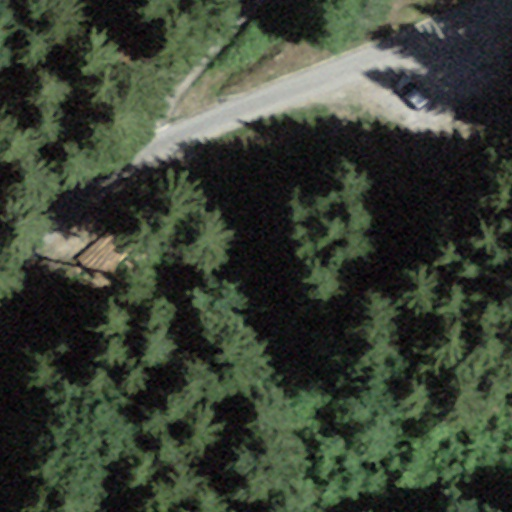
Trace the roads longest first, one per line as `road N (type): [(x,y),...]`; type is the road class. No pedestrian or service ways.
road 1 (unclassified): [(0,306),(139,163),(226,112),(504,0)]
road 2 (track): [(139,163),(190,76),(257,0)]
road 3 (track): [(39,263),(0,441)]
